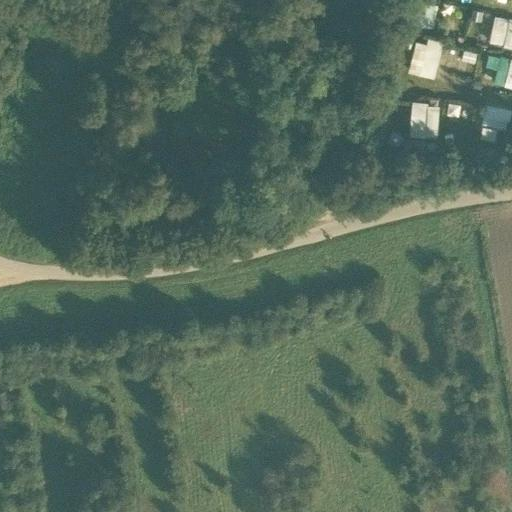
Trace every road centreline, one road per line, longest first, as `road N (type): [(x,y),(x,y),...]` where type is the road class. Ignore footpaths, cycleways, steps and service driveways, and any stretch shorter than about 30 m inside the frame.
road 1 (unclassified): [(511,191),(196,264),(43,276),(0,263)]
road 2 (track): [(154,0),(43,276),(0,289)]
